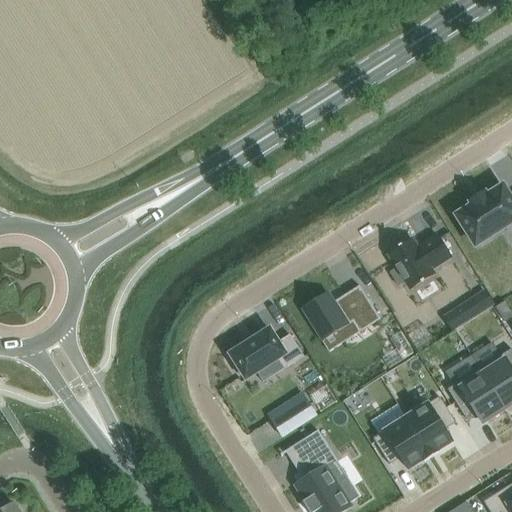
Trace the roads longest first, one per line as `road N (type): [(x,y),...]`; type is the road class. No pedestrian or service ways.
road 1 (residential): [(272,511),(201,397),(195,376),(204,336),(219,316),(511,131)]
road 2 (secondary): [(204,176),(484,0)]
road 3 (secondary): [(76,282),(91,261),(201,186),(204,176)]
road 4 (secondary): [(204,176),(50,237)]
road 5 (unclassified): [(21,349),(44,366),(102,446),(115,450)]
road 6 (unclassified): [(115,450),(117,436),(64,325)]
